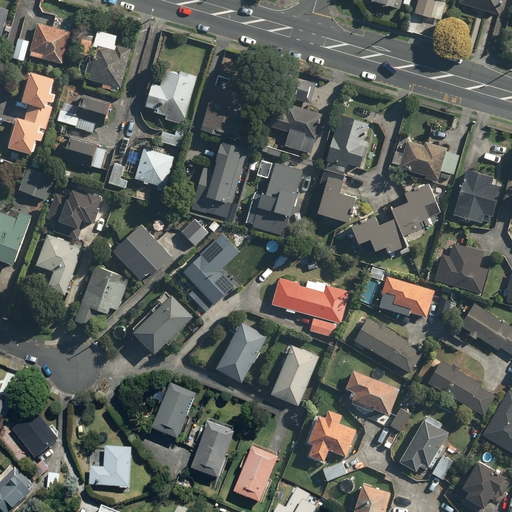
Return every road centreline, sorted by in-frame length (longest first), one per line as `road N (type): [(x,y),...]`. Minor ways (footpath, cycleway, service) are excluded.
road 1 (tertiary): [(511,96),(307,36)]
road 2 (tertiary): [(307,36),(182,0)]
